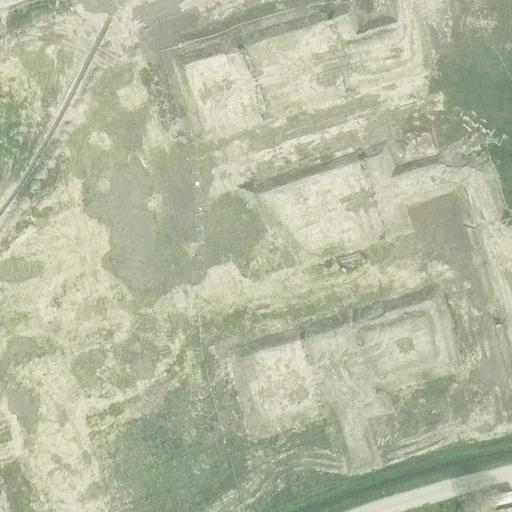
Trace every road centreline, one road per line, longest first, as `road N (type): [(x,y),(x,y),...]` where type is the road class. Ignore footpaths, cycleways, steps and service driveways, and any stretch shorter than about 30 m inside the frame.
road 1 (residential): [(136,272),(162,251),(259,235),(466,169)]
road 2 (residential): [(52,0),(130,211),(122,258)]
road 3 (residential): [(36,357),(17,314),(28,273),(62,248),(104,248),(122,258)]
road 4 (residential): [(136,272),(148,315),(130,355),(90,375),(47,365)]
road 5 (residential): [(47,365),(39,397),(74,511)]
road 6 (residential): [(374,511),(511,476)]
